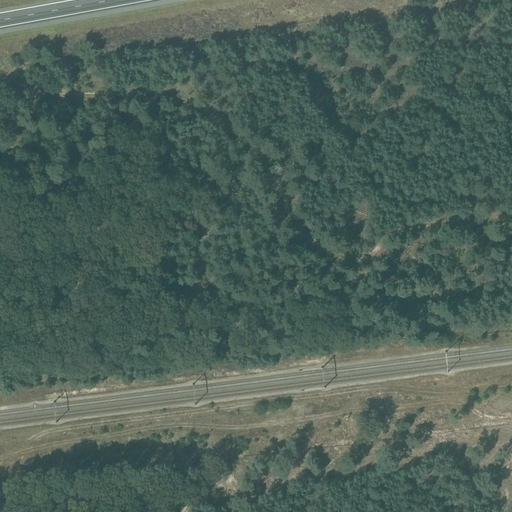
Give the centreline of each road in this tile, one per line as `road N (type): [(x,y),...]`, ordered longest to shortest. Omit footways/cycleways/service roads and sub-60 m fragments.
road 1 (track): [(0,79),(52,94),(185,101),(252,153),(302,230),(336,256),(368,256),(399,230),(511,216)]
road 2 (track): [(0,458),(158,427),(236,428),(444,401),(489,419),(511,418)]
